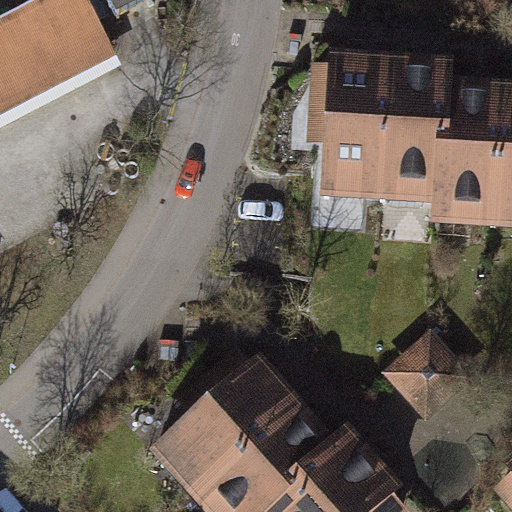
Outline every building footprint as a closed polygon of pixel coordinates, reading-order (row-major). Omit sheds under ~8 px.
[(49,0),(0,26),(0,124),(124,58),(93,0),(49,0)] [(125,0),(130,9),(147,0),(125,0)] [(351,209),(411,211),(415,69),(355,68),(351,209)] [(474,71),(415,69),(411,211),(470,212),(473,101),(474,71)] [(467,254),(511,255),(511,102),(473,101),(470,212),(467,254)] [(425,418),(476,379),(441,334),(390,372),(425,418)] [(184,479),(213,511),(254,511),(343,433),(296,380),(184,479)] [(373,511),(396,492),(343,433),(254,511),(373,511)] [(413,511),(396,492),(373,511),(413,511)]
